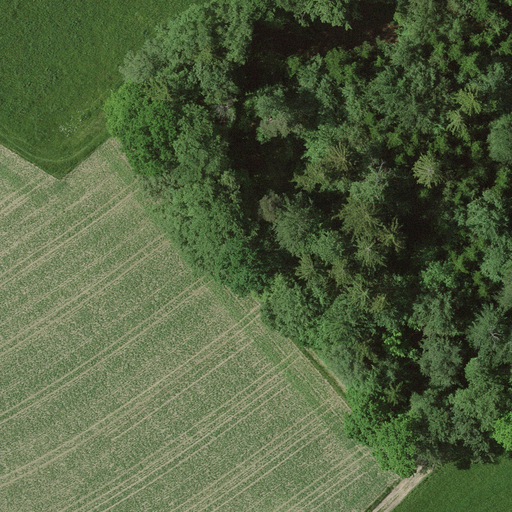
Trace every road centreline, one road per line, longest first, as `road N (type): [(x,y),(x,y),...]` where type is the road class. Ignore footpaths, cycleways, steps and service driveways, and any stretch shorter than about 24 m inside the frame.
road 1 (track): [(511,163),(435,155),(338,126),(275,138),(164,91),(108,113)]
road 2 (track): [(375,511),(429,458),(511,418)]
road 3 (track): [(108,113),(44,152),(0,129)]
